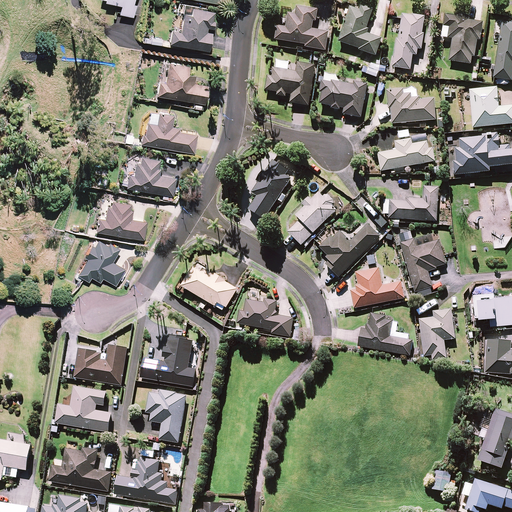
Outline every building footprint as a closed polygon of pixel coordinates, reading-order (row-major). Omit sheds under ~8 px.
[(133,12),(135,0),(119,0),(118,8),(133,12)] [(373,9),(360,6),(359,11),(342,6),(339,16),(346,19),(339,43),(359,49),(358,51),(376,56),(381,39),(365,34),(373,9)] [(318,11),(297,7),(295,15),(289,14),(286,27),(278,26),(275,40),(306,45),(305,48),(325,51),(328,33),(314,30),(318,11)] [(206,32),(207,28),(213,29),(214,21),(212,20),(214,12),(191,8),(190,15),(183,14),(180,32),(171,30),(168,43),(207,50),(210,32),(206,32)] [(468,21),(469,17),(445,14),(443,28),(449,28),(448,38),(452,39),(449,62),(474,65),(477,41),(480,41),(482,23),(468,21)] [(425,18),(402,16),(401,22),(393,21),(393,29),(397,30),(393,68),(411,70),(412,55),(417,56),(417,50),(422,51),(425,18)] [(511,21),(502,20),(493,79),(498,80),(498,84),(511,86),(511,76),(511,21)] [(289,72),(290,63),(275,60),(272,78),(268,77),(265,91),(277,93),(277,96),(285,98),(286,94),(291,95),(290,103),(308,106),(315,67),(296,64),(295,72),(289,72)] [(157,82),(155,95),(194,102),(193,109),(202,110),(206,86),(190,83),(191,76),(185,75),(187,66),(167,62),(167,66),(162,65),(159,82),(157,82)] [(380,67),(366,62),(362,73),(376,78),(380,67)] [(131,71),(118,70),(116,84),(129,85),(131,71)] [(319,104),(331,107),(330,109),(339,111),(339,108),(344,109),(343,115),(361,118),(367,85),(354,82),(354,86),(328,81),(326,89),(322,88),(319,104)] [(511,106),(498,107),(497,88),(462,91),(463,105),(471,105),(473,128),(511,124),(511,106)] [(415,89),(403,90),(388,91),(391,125),(436,120),(434,99),(416,101),(415,89)] [(173,115),(157,113),(155,124),(146,122),(144,134),(141,134),(140,143),(193,153),(196,135),(178,131),(178,128),(171,126),(173,115)] [(134,135),(124,134),(123,142),(133,143),(134,135)] [(429,149),(426,135),(411,138),(411,140),(395,143),(396,151),(378,154),(381,172),(435,162),(432,149),(429,149)] [(459,149),(456,149),(457,159),(454,159),(455,175),(489,173),(489,168),(511,166),(511,151),(499,152),(498,137),(459,140),(459,149)] [(141,154),(132,150),(128,157),(137,162),(141,154)] [(159,160),(140,156),(139,164),(135,163),(133,175),(128,174),(125,187),(172,195),(175,178),(157,174),(159,160)] [(264,220),(277,200),(282,202),(286,196),(281,193),(293,175),(273,161),(265,173),(262,171),(256,181),(259,183),(252,193),(257,196),(248,210),(264,220)] [(438,189),(424,188),(423,200),(406,199),(406,202),(392,201),(391,219),(393,219),(393,228),(399,228),(399,220),(436,222),(438,189)] [(323,198),(319,193),(311,201),(308,198),(303,203),(306,206),(296,216),(300,220),(288,233),(301,246),(336,211),(331,206),(335,203),(326,195),(323,198)] [(133,204),(111,200),(110,206),(107,206),(104,218),(98,217),(95,231),(143,240),(146,222),(130,219),(133,204)] [(380,237),(368,225),(350,243),(338,231),(320,248),(331,259),(325,264),(338,278),(380,237)] [(118,248),(93,238),(77,276),(88,281),(90,278),(100,282),(101,279),(117,285),(124,268),(112,263),(118,248)] [(434,293),(428,273),(436,271),(436,268),(446,265),(439,241),(417,247),(414,240),(400,244),(416,299),(434,293)] [(237,288),(195,263),(181,286),(215,306),(218,302),(226,307),(237,288)] [(383,286),(379,269),(355,274),(359,290),(351,291),(355,309),(404,299),(401,282),(383,286)] [(511,295),(498,296),(498,300),(494,300),(493,295),(473,296),(475,322),(490,321),(490,328),(511,325),(511,295)] [(277,301),(265,299),(264,303),(246,299),(242,324),(273,330),(272,334),(290,337),(294,318),(275,315),(277,301)] [(455,339),(451,310),(434,312),(435,318),(419,320),(423,357),(432,356),(433,360),(446,359),(444,341),(455,339)] [(393,318),(371,314),(368,329),(362,328),(358,346),(410,356),(413,341),(390,337),(393,318)] [(193,340),(170,336),(168,348),(165,347),(163,361),(145,358),(141,378),(193,387),(196,369),(189,368),(193,340)] [(511,342),(487,340),(485,372),(511,374),(511,350),(510,350),(511,342)] [(128,348),(109,345),(107,360),(100,359),(101,352),(80,349),(75,378),(122,386),(128,348)] [(107,392),(74,387),(71,406),(59,404),(56,423),(109,432),(112,413),(96,411),(97,404),(104,405),(107,392)] [(160,390),(160,394),(150,392),(147,411),(152,412),(150,421),(163,423),(160,440),(179,443),(187,394),(160,390)] [(511,414),(495,409),(478,459),(502,467),(511,441),(511,414)] [(25,435),(8,433),(7,440),(0,439),(0,479),(3,480),(3,475),(17,477),(18,469),(27,470),(31,445),(24,444),(25,435)] [(98,450),(83,448),(82,451),(66,448),(63,467),(52,465),(49,481),(109,491),(112,472),(95,469),(98,450)] [(160,460),(139,457),(137,470),(133,469),(131,479),(118,477),(115,494),(176,505),(178,490),(166,488),(167,482),(161,481),(162,473),(158,473),(160,460)] [(451,472),(436,470),(433,489),(449,491),(451,472)] [(511,490),(475,479),(473,485),(466,482),(462,493),(470,496),(466,509),(476,511),(479,511),(481,507),(487,509),(488,504),(502,508),(503,505),(511,508),(511,490)] [(27,511),(29,507),(0,501),(0,511),(27,511)] [(236,511),(237,504),(205,503),(205,511),(200,511),(199,511),(236,511)]
